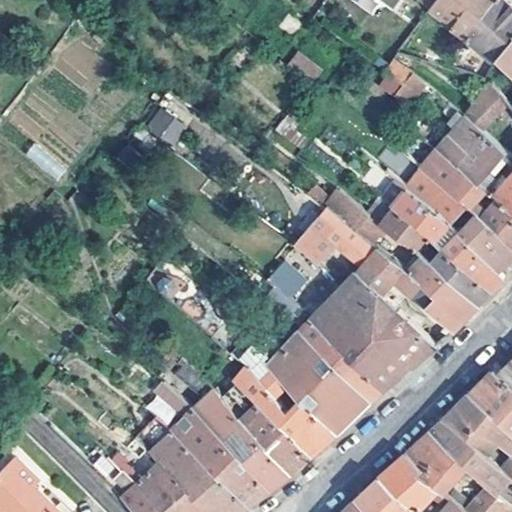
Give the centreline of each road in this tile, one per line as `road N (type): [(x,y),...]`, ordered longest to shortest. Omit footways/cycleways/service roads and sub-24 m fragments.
road 1 (residential): [(297,511),(511,315)]
road 2 (unknown): [(137,511),(0,376)]
